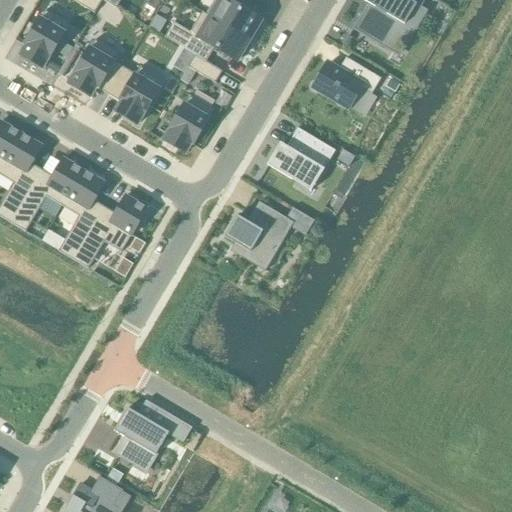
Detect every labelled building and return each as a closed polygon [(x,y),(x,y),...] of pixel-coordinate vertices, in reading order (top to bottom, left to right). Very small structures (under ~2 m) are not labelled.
[(71,0),(81,6),(94,13),(101,0),(100,0),(71,0)] [(102,0),(116,8),(120,0),(102,0)] [(215,0),(207,16),(249,41),(261,20),(235,5),(238,0),(215,0)] [(369,4),(353,30),(399,57),(426,12),(420,8),(424,0),(364,0),(364,1),(369,4)] [(27,47),(22,56),(43,68),(68,25),(46,12),(25,46),(27,47)] [(249,41),(207,16),(203,13),(191,33),(174,23),(165,38),(195,56),(206,63),(214,49),(236,61),(240,55),(242,56),(249,44),(248,43),(249,41)] [(95,41),(69,84),(91,97),(96,88),(97,89),(113,63),(118,55),(95,41)] [(195,56),(188,68),(202,76),(215,84),(222,72),(209,64),(206,63),(195,56)] [(327,61),(310,90),(348,113),(362,90),(371,95),(380,80),(346,59),(340,69),(327,61)] [(113,63),(97,89),(109,96),(124,70),(113,63)] [(121,103),(116,112),(137,124),(163,82),(140,68),(136,76),(120,102),(121,103)] [(124,70),(109,96),(120,102),(136,76),(124,70)] [(190,98),(164,141),(185,153),(191,143),(192,144),(212,111),(190,98)] [(0,170),(22,133),(0,120),(0,170)] [(280,143),(267,165),(311,192),(335,152),(297,129),(286,147),(280,143)] [(0,176),(14,185),(0,207),(0,217),(11,224),(41,172),(32,166),(44,146),(22,134),(22,133),(0,170),(0,176)] [(354,158),(343,151),(337,161),(348,168),(354,158)] [(41,172),(11,224),(25,233),(46,198),(61,207),(62,208),(84,171),(62,158),(51,177),(41,172)] [(78,218),(58,252),(73,261),(104,209),(95,203),(106,184),(84,171),(62,208),(78,218)] [(104,209),(73,261),(88,270),(104,243),(121,253),(130,238),(131,239),(149,209),(125,195),(114,214),(104,209)] [(238,216),(225,237),(235,243),(231,251),(265,271),(294,223),(298,226),(304,216),(293,209),(287,220),(259,203),(247,222),(238,216)] [(145,242),(140,250),(147,255),(153,246),(145,242)] [(128,409),(114,432),(125,438),(114,455),(133,466),(132,468),(146,476),(158,455),(156,455),(168,435),(183,444),(192,429),(146,402),(138,415),(128,409)] [(123,476),(113,470),(107,480),(117,486),(123,476)] [(66,508),(64,511),(117,511),(120,508),(109,502),(116,489),(117,488),(99,477),(91,492),(80,485),(66,508)] [(123,511),(131,498),(116,489),(109,502),(120,508),(117,511),(123,511)]
